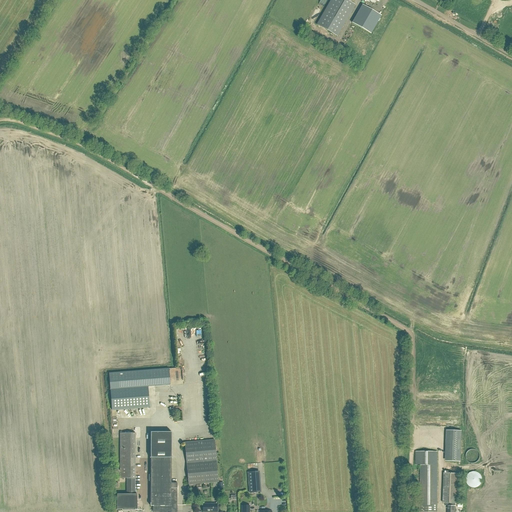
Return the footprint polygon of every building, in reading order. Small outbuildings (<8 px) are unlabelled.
[(337,36),(355,5),(345,0),(330,0),(316,24),(337,36)] [(370,34),(381,16),(362,5),(351,23),(370,34)] [(112,410),(150,407),(148,387),(170,385),(169,369),(109,373),(112,410)] [(464,430),(449,430),(448,461),(464,461),(464,430)] [(166,511),(177,511),(177,483),(171,483),(171,432),(151,432),(151,474),(150,474),(149,475),(149,481),(150,482),(151,482),(151,506),(154,506),(154,511),(166,511)] [(135,433),(128,433),(120,433),(120,479),(126,479),(126,495),(117,495),(117,510),(122,510),(122,509),(134,509),(134,510),(137,510),(137,507),(136,507),(136,500),(137,500),(137,494),(135,494),(135,433)] [(189,485),(218,482),(214,440),(185,443),(189,485)] [(482,458),(477,448),(467,453),(472,463),(482,458)] [(249,493),(260,492),(258,472),(248,472),(249,493)] [(466,478),(466,480),(466,482),(467,484),(468,485),(470,487),(472,488),(474,488),(476,488),(479,487),(480,485),(481,484),(482,482),(482,481),(482,479),(482,477),(480,475),(479,474),(478,473),(477,472),(476,472),(474,472),(472,472),(471,473),(470,473),(468,474),(467,475),(467,477),(466,478)] [(460,504),(460,474),(443,474),(443,504),(446,504),(446,507),(448,507),(447,511),(455,511),(456,504),(460,504)]
